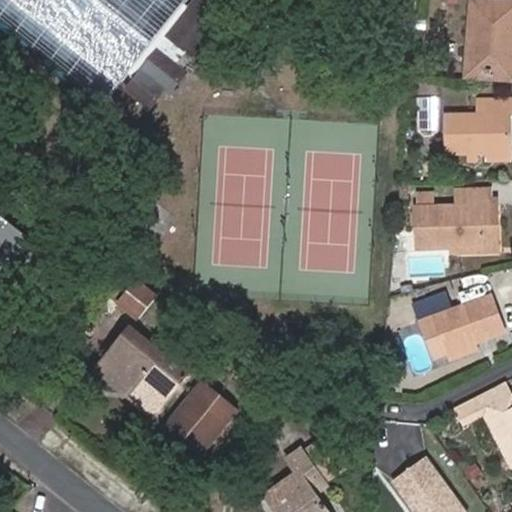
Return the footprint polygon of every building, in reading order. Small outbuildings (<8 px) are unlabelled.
[(0,0),(0,24),(104,109),(132,73),(138,79),(130,89),(154,106),(168,88),(175,93),(191,72),(180,63),(190,50),(196,55),(226,17),(226,16),(226,15),(207,0),(200,0),(198,4),(197,5),(195,5),(194,4),(190,1),(190,0),(0,0)] [(480,18),(476,70),(511,72),(511,1),(493,0),(475,0),(474,17),(480,18)] [(482,149),(511,148),(511,94),(487,96),(488,112),(450,112),(451,150),(470,150),(470,158),(482,158),(482,149)] [(511,157),(511,148),(482,149),(482,158),(511,157)] [(436,243),(489,242),(487,205),(492,204),(491,186),(459,188),(460,205),(435,206),(436,243)] [(433,188),(434,202),(454,200),(453,187),(433,188)] [(487,205),(489,242),(501,241),(499,204),(492,204),(487,205)] [(0,271),(7,278),(14,283),(26,268),(36,275),(50,256),(0,215),(0,271)] [(131,319),(153,296),(138,281),(116,304),(131,319)] [(451,351),(479,340),(509,329),(494,293),(450,310),(445,296),(415,307),(421,322),(424,321),(438,316),(451,351)] [(438,316),(424,321),(437,356),(451,351),(438,316)] [(155,416),(190,372),(168,355),(165,358),(131,331),(99,370),(155,416)] [(482,348),(479,340),(451,351),(454,359),(482,348)] [(194,378),(156,429),(198,460),(236,409),(194,378)] [(511,385),(509,379),(484,391),(457,404),(467,423),(488,412),(511,458),(511,385)] [(324,511),(313,495),(325,486),(301,452),(289,460),(299,475),(269,496),(279,511),(324,511)] [(418,511),(468,511),(469,511),(425,453),(392,477),(418,511)]
